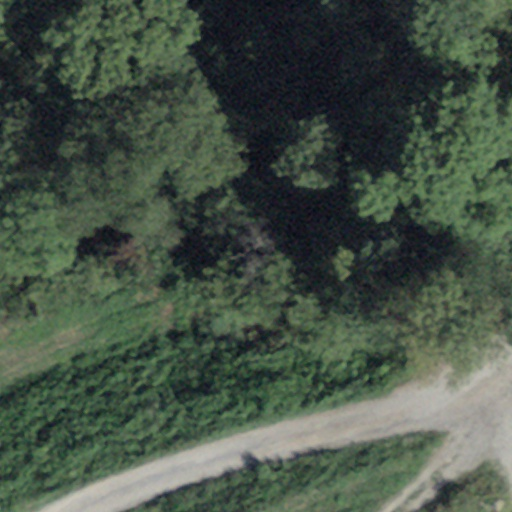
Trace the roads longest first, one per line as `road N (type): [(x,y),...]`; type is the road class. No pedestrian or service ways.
road 1 (track): [(76,511),(119,489),(283,437),(410,413),(475,391),(511,357)]
road 2 (track): [(475,391),(481,418),(463,452),(398,511)]
